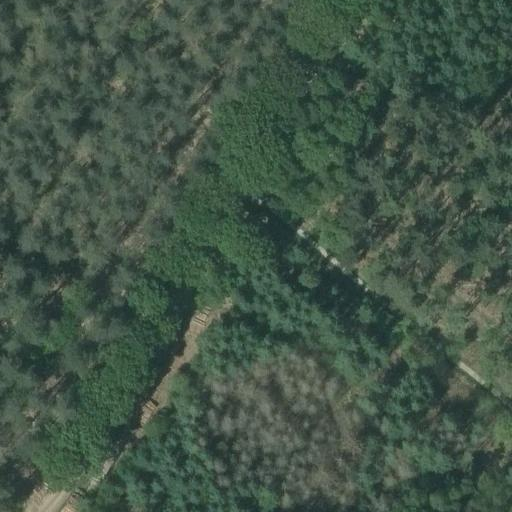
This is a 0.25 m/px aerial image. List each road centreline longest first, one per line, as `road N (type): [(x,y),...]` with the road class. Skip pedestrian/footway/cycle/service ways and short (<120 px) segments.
road 1 (track): [(43,511),(167,333),(245,189)]
road 2 (track): [(245,189),(350,0)]
